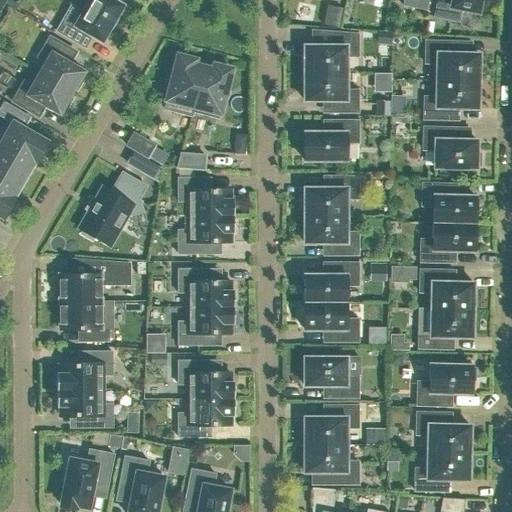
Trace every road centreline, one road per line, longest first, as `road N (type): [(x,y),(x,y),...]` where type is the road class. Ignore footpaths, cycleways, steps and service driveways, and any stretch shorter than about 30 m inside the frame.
road 1 (residential): [(266,511),(268,0)]
road 2 (residential): [(503,511),(511,215)]
road 3 (residential): [(167,0),(20,252)]
road 4 (residential): [(25,511),(20,252)]
